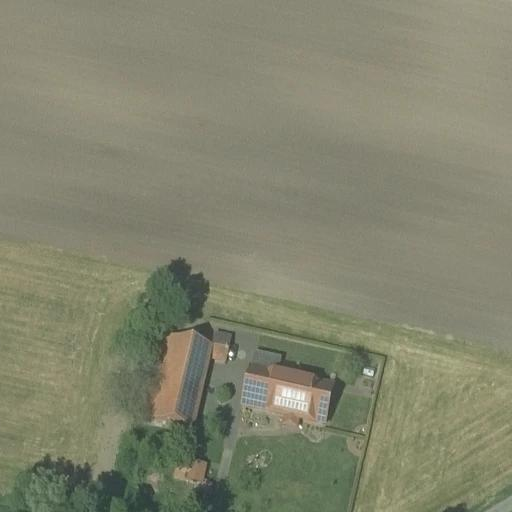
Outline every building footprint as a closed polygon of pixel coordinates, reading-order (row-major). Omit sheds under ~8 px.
[(231,340),(214,337),(211,350),(212,351),(209,363),(225,367),(231,340)] [(211,350),(157,338),(138,421),(193,434),(209,363),(212,351),(211,350)] [(280,362),(255,356),(254,356),(250,372),(242,409),(283,419),(285,421),(296,423),(299,422),(324,428),(332,390),(276,378),(280,362)] [(205,468),(192,465),(191,471),(188,484),(200,487),(205,468)] [(191,471),(176,467),(173,481),(188,484),(191,471)]
